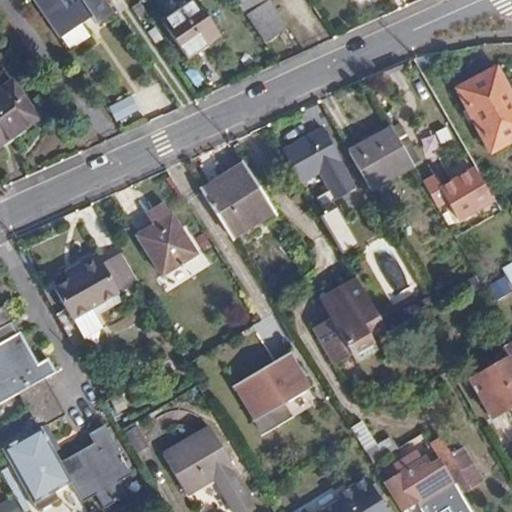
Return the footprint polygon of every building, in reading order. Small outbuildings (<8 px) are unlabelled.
[(31,0),(59,39),(82,24),(78,19),(87,14),(95,24),(112,14),(102,0),(31,0)] [(221,35),(196,0),(163,23),(187,58),(221,35)] [(236,0),(248,18),(271,1),(270,0),(236,0)] [(268,47),(292,31),(271,1),(248,18),(268,47)] [(511,139),(511,108),(488,71),(452,96),(490,154),(511,139)] [(0,146),(38,122),(12,85),(0,93),(0,146)] [(105,104),(113,121),(136,111),(128,94),(105,104)] [(389,127),(346,151),(368,188),(411,165),(389,127)] [(321,128),(283,152),(300,182),(341,159),(321,128)] [(245,167),(202,193),(229,236),(271,211),(245,167)] [(489,202),(472,173),(440,189),(457,220),(489,202)] [(332,206),(319,214),(342,254),(351,248),(341,227),(344,225),(332,206)] [(195,254),(170,213),(137,234),(160,274),(195,254)] [(82,273),(69,279),(55,287),(71,318),(119,294),(98,254),(78,265),(82,273)] [(511,261),(500,266),(511,291),(511,261)] [(65,272),(69,279),(82,273),(78,265),(65,272)] [(382,324),(353,273),(317,294),(328,313),(310,323),(332,360),(349,350),(344,341),(366,329),(368,332),(382,324)] [(129,473),(102,426),(90,433),(95,441),(57,461),(49,446),(53,443),(43,425),(62,414),(44,380),(55,373),(48,359),(37,364),(2,304),(0,305),(0,403),(18,393),(38,427),(13,443),(1,450),(37,511),(58,499),(53,491),(70,481),(82,500),(93,493),(102,508),(125,496),(116,480),(129,473)] [(349,350),(354,358),(375,345),(368,332),(366,329),(344,341),(349,350)] [(309,389),(287,354),(235,387),(265,436),(291,421),(282,406),(309,389)] [(511,372),(510,373),(511,376),(511,383),(481,403),(503,440),(511,434),(511,372)] [(351,427),(356,435),(373,462),(395,449),(388,436),(375,444),(360,422),(351,427)] [(213,428),(167,455),(190,492),(236,465),(213,428)] [(437,459),(459,493),(483,478),(462,445),(452,451),(439,434),(426,442),(437,459)] [(425,511),(428,511),(459,493),(437,459),(428,465),(422,458),(384,482),(401,508),(416,498),(425,511)] [(388,511),(366,476),(337,493),(340,498),(317,511),(388,511)] [(18,511),(8,496),(0,501),(0,511),(18,511)]
